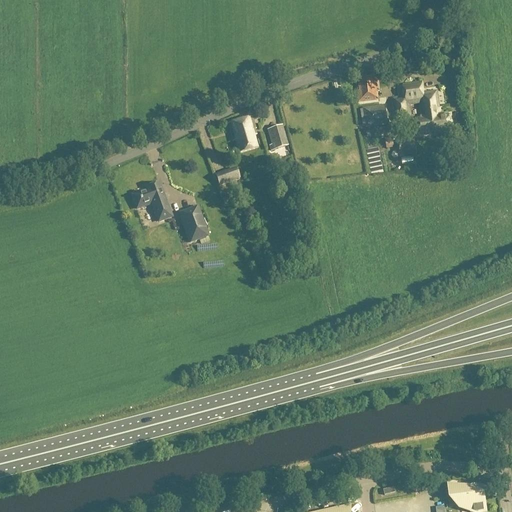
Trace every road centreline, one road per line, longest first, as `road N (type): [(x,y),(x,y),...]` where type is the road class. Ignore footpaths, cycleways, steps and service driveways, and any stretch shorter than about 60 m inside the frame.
road 1 (unclassified): [(434,0),(408,34),(371,59),(251,100),(96,169),(0,197)]
road 2 (trunk): [(0,463),(316,381)]
road 3 (trunk): [(511,297),(316,381)]
road 4 (trunk): [(316,381),(511,324)]
road 5 (trunk): [(316,381),(511,351)]
road 6 (residential): [(503,476),(419,469),(365,482)]
